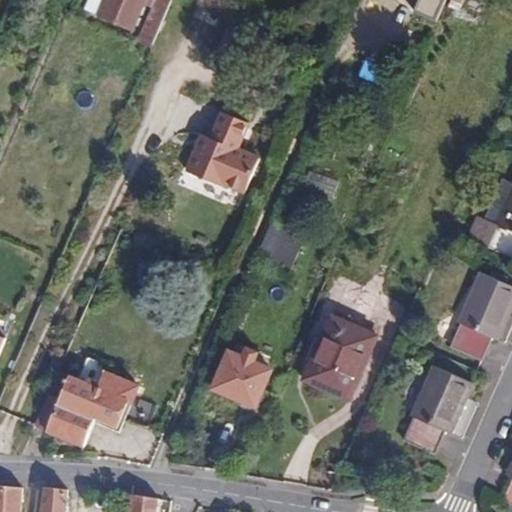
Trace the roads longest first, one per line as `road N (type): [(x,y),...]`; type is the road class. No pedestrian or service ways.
road 1 (unknown): [(181,53),(59,302),(0,454)]
road 2 (tertiary): [(310,511),(216,494),(0,475)]
road 3 (residential): [(453,511),(511,385)]
